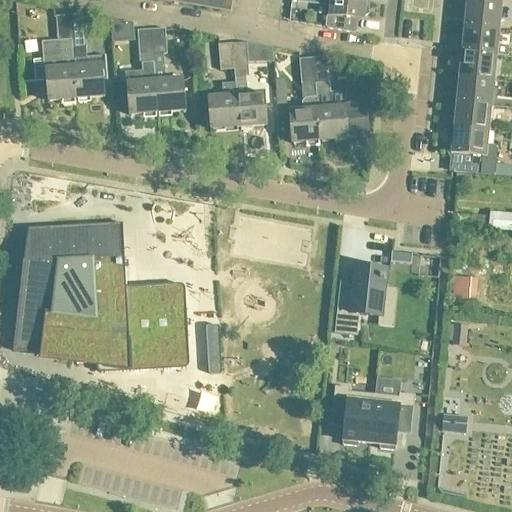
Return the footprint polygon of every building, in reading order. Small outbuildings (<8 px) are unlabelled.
[(199,0),(198,6),(209,8),(210,0),(199,0)] [(221,0),(210,0),(209,8),(220,10),(221,0)] [(233,0),(221,0),(220,10),(231,12),(233,0)] [(295,0),(331,4),(330,16),(365,20),(367,0),(295,0)] [(465,28),(500,31),(503,5),(467,2),(465,28)] [(82,15),(70,16),(75,79),(76,100),(105,97),(103,80),(108,80),(106,56),(86,58),(82,15)] [(55,17),(57,42),(42,43),(43,63),(45,63),(48,102),(76,100),(70,16),(55,17)] [(500,31),(465,28),(462,53),(487,56),(497,57),(497,56),(508,57),(509,47),(498,46),(500,31)] [(165,29),(151,30),(152,33),(153,56),(164,55),(168,55),(166,33),(165,29)] [(152,33),(151,30),(138,32),(140,57),(153,56),(152,33)] [(247,43),(232,44),(234,70),(235,78),(246,77),(250,77),(247,43)] [(234,70),(232,44),(219,45),(221,71),(234,70)] [(487,56),(462,53),(460,78),(487,81),(495,82),(497,57),(487,56)] [(317,114),(319,143),(347,140),(347,139),(353,138),(353,144),(368,143),(365,105),(343,107),(343,108),(331,109),(329,85),(328,85),(326,59),(313,60),(315,86),(316,100),(317,114)] [(315,86),(313,60),(298,61),(301,87),(315,86)] [(165,67),(154,68),(155,82),(157,115),(186,113),(183,80),(166,81),(165,67)] [(460,78),(457,103),(492,107),(495,82),(487,81),(460,78)] [(157,115),(155,82),(144,83),(127,84),(130,117),(157,115)] [(247,83),(235,84),(238,129),(240,129),(240,131),(242,133),(250,132),(252,130),(252,128),(266,127),(263,95),(248,96),(247,83)] [(235,84),(222,85),(223,98),(208,99),(210,131),(238,129),(235,84)] [(317,114),(316,100),(307,101),(302,107),(303,112),(289,113),(292,145),(319,143),(317,114)] [(457,103),(455,128),(490,132),(492,107),(457,103)] [(490,132),(455,128),(452,154),(455,154),(453,173),(466,174),(491,176),(495,176),(498,147),(488,146),(490,132)] [(453,227),(511,232),(511,214),(490,213),(490,218),(454,215),(453,227)] [(28,229),(14,352),(84,360),(85,348),(96,349),(97,368),(99,372),(103,373),(184,369),(187,368),(189,366),(190,363),(185,290),(185,287),(182,285),(179,284),(126,287),(123,224),(28,229)] [(392,252),(391,263),(411,265),(412,254),(392,252)] [(354,284),(342,282),(340,282),(335,334),(358,336),(360,316),(381,318),(386,270),(356,267),(354,284)] [(476,305),(477,290),(453,288),(451,302),(476,305)] [(291,290),(290,314),(314,315),(315,291),(291,290)] [(215,314),(236,318),(238,304),(218,300),(215,314)] [(447,340),(453,340),(452,346),(467,347),(468,327),(454,326),(448,325),(447,340)] [(222,374),(222,372),(220,328),(219,326),(217,326),(209,326),(207,327),(206,329),(209,373),(210,374),(212,375),(220,375),(222,374)] [(351,389),(336,387),(332,419),(346,420),(343,446),(358,447),(359,443),(369,444),(374,395),(350,393),(351,389)] [(399,398),(374,395),(369,444),(380,445),(380,450),(395,451),(398,426),(412,427),(415,396),(400,394),(399,398)] [(464,435),(466,419),(458,418),(444,417),(442,433),(464,435)]
